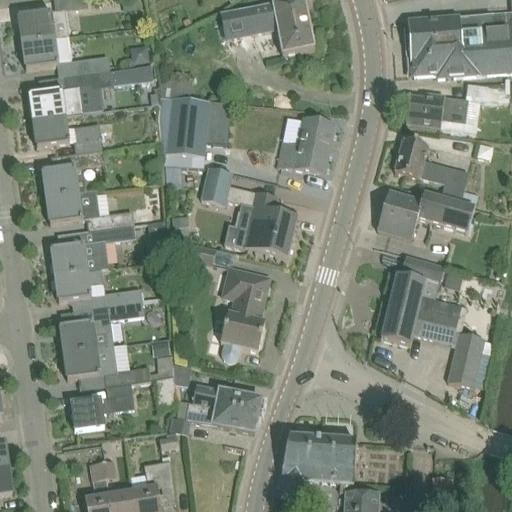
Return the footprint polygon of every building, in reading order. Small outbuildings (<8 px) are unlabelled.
[(20,22),(23,47),(69,41),(70,41),(67,16),(88,13),(86,0),(79,0),(54,3),(56,16),(19,21),(19,22),(20,22)] [(124,16),(140,13),(138,0),(123,0),(122,0),(124,16)] [(277,35),(282,60),(315,53),(305,2),(289,6),(287,0),(261,0),(263,2),(268,0),(270,0),(274,9),(219,20),(226,46),(277,35)] [(413,81),(433,80),(436,79),(437,86),(511,78),(511,0),(509,0),(511,18),(492,20),(492,19),(448,23),(409,26),(410,31),(407,33),(407,39),(410,40),(411,55),(409,57),(409,63),(412,64),(412,67),(410,69),(410,76),(413,77),(413,81)] [(69,41),(23,47),(27,73),(26,73),(26,74),(63,69),(65,80),(111,74),(109,61),(72,66),(69,41)] [(133,66),(151,66),(150,49),(132,50),(133,66)] [(151,71),(111,76),(111,74),(65,80),(66,93),(30,98),(30,100),(34,124),(67,120),(105,115),(101,93),(153,86),(151,71)] [(160,81),(161,101),(190,104),(193,86),(160,81)] [(469,105),(447,102),(428,100),(427,104),(410,102),(407,129),(441,134),(442,126),(466,130),(469,105)] [(190,104),(161,101),(161,102),(159,120),(163,157),(205,161),(206,161),(207,147),(212,106),(190,104)] [(233,109),(212,106),(207,147),(228,149),(233,109)] [(37,150),(37,152),(76,146),(78,158),(103,155),(102,147),(99,130),(68,133),(67,120),(34,124),(38,150),(37,150)] [(278,171),(305,176),(325,180),(335,129),(302,123),(297,150),(282,146),(278,171)] [(426,167),(430,151),(404,144),(395,177),(445,190),(441,203),(460,209),(468,178),(426,167)] [(83,172),(105,169),(103,155),(78,158),(51,162),(52,163),(54,163),(55,174),(43,176),(43,177),(44,177),(47,203),(87,197),(85,182),(84,182),(83,172)] [(279,202),(230,191),(234,178),(209,172),(201,205),(226,211),(227,205),(252,211),(244,251),(288,262),(298,221),(278,217),(276,216),(279,202)] [(87,224),(89,236),(135,230),(151,228),(150,216),(133,218),(133,217),(109,220),(100,221),(97,196),(87,197),(47,203),(51,228),(50,228),(50,229),(87,224)] [(389,196),(378,235),(412,245),(418,224),(444,231),(469,238),(476,214),(460,209),(441,203),(424,198),(422,206),(389,196)] [(174,240),(190,240),(189,228),(173,228),(174,240)] [(137,244),(135,230),(89,236),(58,240),(59,241),(60,241),(62,252),(51,253),(52,255),(56,280),(102,274),(110,274),(106,248),(137,244)] [(166,246),(158,247),(147,248),(149,266),(168,264),(166,246)] [(217,255),(186,248),(182,264),(213,272),(217,255)] [(448,387),(455,388),(473,393),(485,343),(456,336),(462,309),(422,300),(426,286),(439,289),(444,270),(405,261),(400,280),(397,279),(381,344),(410,351),(413,340),(453,349),(457,350),(448,387)] [(496,280),(502,282),(505,271),(498,269),(496,280)] [(271,283),(251,278),(228,273),(221,303),(233,306),(231,317),(229,317),(221,349),(225,350),(223,352),(222,358),(222,361),(224,364),(226,366),(229,367),(232,367),(235,366),(238,364),(239,361),(241,352),(258,356),(265,327),(260,325),(262,320),(259,319),(261,312),(264,312),(271,283)] [(103,289),(102,274),(56,280),(59,305),(59,307),(92,302),(90,290),(103,289)] [(96,301),(98,314),(143,308),(141,295),(106,299),(96,300),(96,301)] [(61,334),(65,359),(114,352),(111,327),(145,322),(143,308),(98,314),(99,326),(60,331),(61,334)] [(169,346),(152,347),(154,361),(170,359),(169,346)] [(119,374),(131,373),(128,349),(116,350),(119,374)] [(104,380),(106,393),(131,389),(155,386),(174,384),(173,369),(172,361),(158,362),(159,378),(151,379),(150,373),(118,378),(114,352),(65,359),(68,383),(67,383),(68,385),(104,380)] [(192,373),(173,369),(174,384),(175,389),(188,392),(192,373)] [(175,389),(174,384),(155,386),(157,397),(176,395),(175,393),(175,389)] [(131,389),(106,393),(108,403),(71,408),(75,435),(105,431),(104,419),(135,414),(131,389)] [(262,404),(197,390),(193,407),(258,422),(262,404)] [(254,438),(255,438),(258,422),(193,407),(189,407),(179,404),(179,405),(180,405),(177,422),(172,421),(169,434),(189,438),(191,425),(254,438)] [(160,445),(161,455),(179,453),(177,442),(160,445)] [(354,488),(355,466),(357,446),(289,442),(281,480),(277,499),(300,504),(306,486),(340,488),(339,497),(345,497),(345,496),(353,496),(353,488),(354,488)] [(0,473),(8,472),(5,447),(5,445),(0,445),(0,473)] [(104,467),(107,485),(117,482),(114,465),(104,467)] [(133,495),(135,511),(160,511),(158,493),(174,490),(171,466),(151,468),(144,469),(148,493),(133,495)] [(111,511),(109,499),(107,485),(104,467),(90,469),(96,502),(85,503),(86,511),(111,511)] [(0,500),(13,499),(13,497),(12,497),(8,472),(0,473),(0,500)] [(109,499),(111,511),(135,511),(133,495),(109,499)] [(345,497),(344,511),(379,511),(380,497),(353,496),(345,496),(345,497)]
